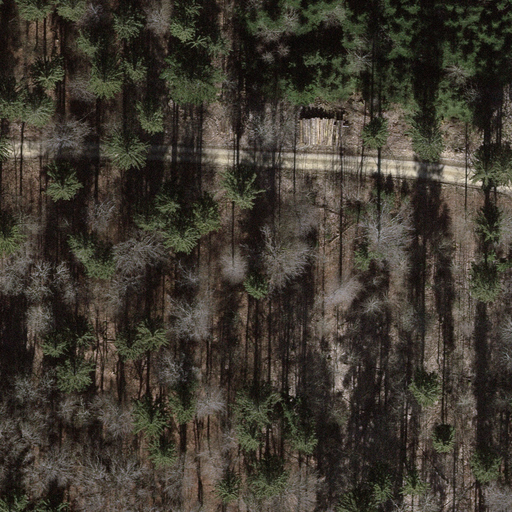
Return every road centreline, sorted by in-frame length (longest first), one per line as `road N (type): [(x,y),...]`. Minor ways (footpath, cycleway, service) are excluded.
road 1 (track): [(0,151),(347,161),(511,180)]
road 2 (track): [(0,346),(113,406),(232,511)]
